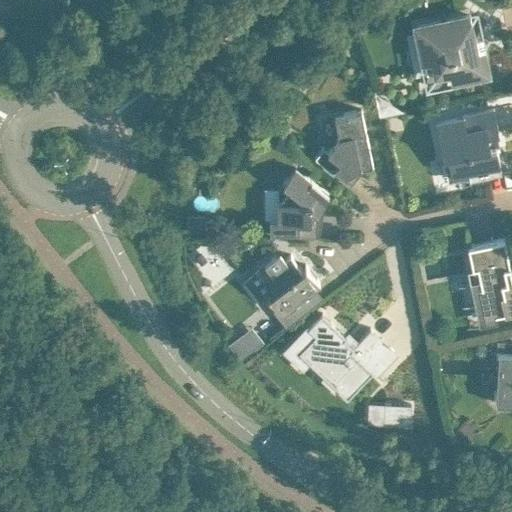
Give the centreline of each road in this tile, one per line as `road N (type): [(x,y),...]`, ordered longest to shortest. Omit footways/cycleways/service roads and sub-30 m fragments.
road 1 (tertiary): [(374,511),(289,461),(192,381),(76,196)]
road 2 (tertiary): [(94,126),(264,0)]
road 3 (residential): [(373,217),(404,225),(511,203)]
